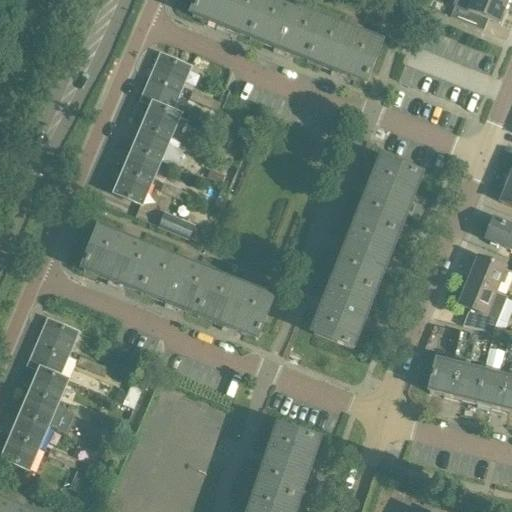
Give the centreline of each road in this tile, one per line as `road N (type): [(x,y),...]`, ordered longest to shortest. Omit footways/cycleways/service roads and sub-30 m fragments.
road 1 (residential): [(382,420),(175,344),(156,324),(37,277)]
road 2 (residential): [(485,155),(145,22)]
road 3 (residential): [(382,420),(485,155)]
road 4 (secondary): [(0,252),(121,0)]
road 5 (residential): [(37,277),(145,22)]
road 6 (residential): [(511,453),(382,420)]
